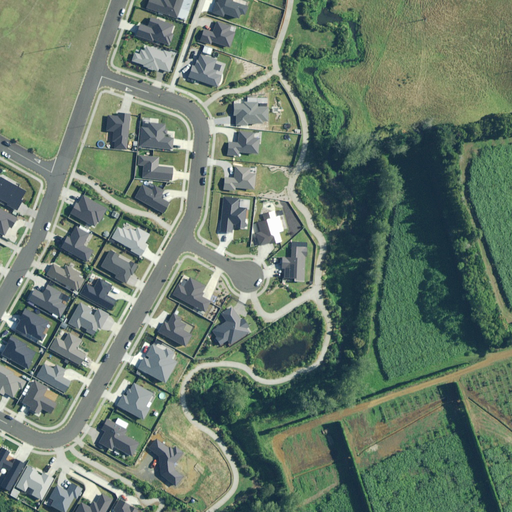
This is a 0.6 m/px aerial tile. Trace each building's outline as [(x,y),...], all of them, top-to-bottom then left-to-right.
[(146,0),(144,7),(175,19),(181,0),(146,0)] [(240,21),(221,15),(218,25),(210,23),(206,35),(222,40),(224,35),(234,38),(240,21)] [(172,24),(148,16),(145,26),(149,27),(137,23),(135,28),(133,35),(150,41),(151,39),(166,44),(167,41),(169,42),(171,34),(169,33),(172,24)] [(131,52),(128,61),(140,65),(140,66),(144,68),(144,69),(150,71),(151,70),(155,71),(156,68),(161,70),(166,72),(171,58),(167,57),(169,53),(161,51),(161,52),(144,46),(142,51),(138,49),(136,54),(131,52)] [(198,52),(191,72),(221,81),(226,65),(222,64),(223,60),(220,59),(222,53),(203,47),(201,53),(198,52)] [(240,112),(240,120),(265,120),(265,115),(272,115),(272,102),(262,102),(262,99),(238,99),(238,112),(240,112)] [(115,115),(105,114),(104,130),(111,131),(109,141),(113,141),(112,148),(124,149),(128,113),(123,113),(115,112),(115,115)] [(146,128),(139,127),(138,146),(169,148),(170,144),(170,138),(162,137),(162,134),(164,134),(165,128),(163,128),(163,124),(147,122),(146,128)] [(232,136),(231,147),(243,149),(243,145),(263,147),(264,132),(257,131),(257,126),(242,124),(241,137),(232,136)] [(156,158),(137,156),(136,165),(141,166),(139,178),(169,182),(170,174),(170,168),(155,166),(156,158)] [(226,172),(226,184),(239,185),(239,181),(257,182),(258,161),(239,161),(238,172),(226,172)] [(73,173),(69,182),(95,193),(99,184),(73,173)] [(27,191),(1,176),(0,177),(0,198),(8,203),(7,205),(18,211),(20,207),(24,200),(22,199),(27,191)] [(140,184),(132,197),(161,214),(168,202),(163,199),(159,197),(161,194),(160,194),(162,190),(152,185),(149,190),(140,184)] [(242,192),(226,191),(224,226),(235,227),(236,222),(247,222),(248,202),(242,201),(242,192)] [(73,202),(67,213),(91,226),(93,221),(96,223),(104,208),(80,195),(78,198),(75,203),(73,202)] [(9,220),(13,222),(16,217),(17,215),(0,205),(0,228),(4,231),(9,222),(8,222),(9,220)] [(278,212),(277,207),(260,211),(264,226),(258,227),(262,241),(284,235),(282,226),(285,225),(282,212),(278,212)] [(87,233),(73,226),(68,237),(64,235),(61,241),(58,247),(84,262),(91,250),(81,245),(87,233)] [(304,262),(305,242),(292,242),(291,253),(283,253),(282,274),(295,274),(295,276),(301,277),(302,262),(304,262)] [(108,250),(98,266),(113,275),(112,277),(123,284),(127,278),(128,275),(129,275),(135,265),(128,261),(127,263),(115,256),(116,254),(108,250)] [(46,268),(43,274),(74,291),(75,288),(77,289),(82,279),(77,276),(78,273),(64,265),(62,269),(50,262),(46,268)] [(182,278),(175,290),(205,307),(212,295),(203,290),(206,286),(204,285),(207,280),(189,269),(183,279),(182,278)] [(91,287),(83,283),(77,294),(108,311),(114,300),(109,297),(105,295),(110,285),(96,278),(91,287)] [(32,289),(26,299),(58,317),(65,305),(59,302),(60,300),(55,298),(59,292),(45,284),(40,293),(36,291),(32,289)] [(227,336),(229,339),(247,327),(242,319),(245,317),(234,301),(221,310),(226,317),(212,327),(216,333),(215,334),(219,341),(227,336)] [(90,308),(77,302),(66,323),(76,329),(78,325),(85,329),(83,331),(91,336),(96,328),(98,329),(102,322),(107,314),(95,307),(91,315),(87,313),(90,308)] [(167,316),(161,327),(185,341),(193,328),(185,324),(188,319),(180,315),(182,312),(174,308),(169,317),(167,316)] [(48,348),(78,365),(81,360),(84,354),(75,349),(80,340),(66,332),(61,341),(54,337),(48,348)] [(24,344),(8,335),(4,343),(5,343),(2,348),(0,352),(0,355),(25,369),(29,362),(28,361),(33,352),(23,346),(24,344)] [(153,336),(138,364),(167,378),(178,356),(175,354),(178,348),(166,342),(166,343),(153,336)] [(41,363),(33,376),(62,393),(69,381),(63,378),(60,376),(62,373),(61,373),(62,370),(53,364),(51,369),(41,363)] [(12,373),(0,365),(0,393),(2,391),(7,393),(10,396),(16,387),(20,389),(24,382),(11,374),(12,373)] [(154,388),(133,377),(129,385),(131,386),(128,392),(125,390),(119,402),(144,415),(150,403),(147,401),(154,388)] [(31,380),(19,402),(25,405),(28,407),(27,409),(36,414),(39,409),(48,414),(54,402),(41,395),(45,387),(31,380)] [(125,430),(105,419),(99,429),(103,431),(101,435),(97,442),(110,450),(111,446),(129,456),(137,443),(122,435),(125,430)] [(11,448),(4,444),(0,451),(0,465),(2,467),(5,462),(12,467),(6,479),(13,483),(28,457),(20,453),(17,458),(8,453),(11,448)] [(40,465),(31,460),(20,481),(28,486),(32,480),(39,484),(36,490),(44,494),(56,473),(48,469),(47,471),(39,467),(40,465)] [(58,493),(54,500),(70,509),(85,483),(74,477),(70,484),(61,479),(54,491),(58,493)] [(78,511),(104,511),(114,494),(103,488),(98,498),(96,497),(93,502),(84,497),(76,511),(78,511)] [(138,503),(121,494),(115,506),(117,506),(113,511),(135,511),(136,511),(134,510),(138,503)]
